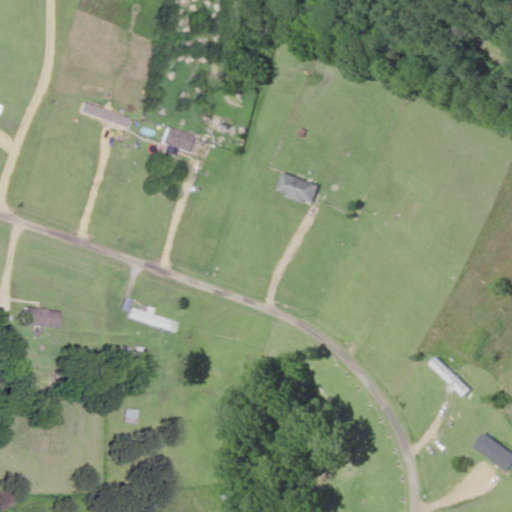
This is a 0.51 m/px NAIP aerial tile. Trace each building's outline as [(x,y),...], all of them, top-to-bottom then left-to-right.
[(123,125),(125,116),(87,106),(84,115),(123,125)] [(192,157),(198,138),(167,128),(160,147),(192,157)] [(317,204),(322,184),(285,175),(280,194),(317,204)] [(21,324),(56,330),(58,313),(23,307),(21,324)] [(174,331),(176,321),(129,311),(126,321),(174,331)] [(475,391),(441,358),(434,366),(469,398),(475,391)] [(509,474),(511,470),(511,451),(490,432),(478,446),(509,474)]
